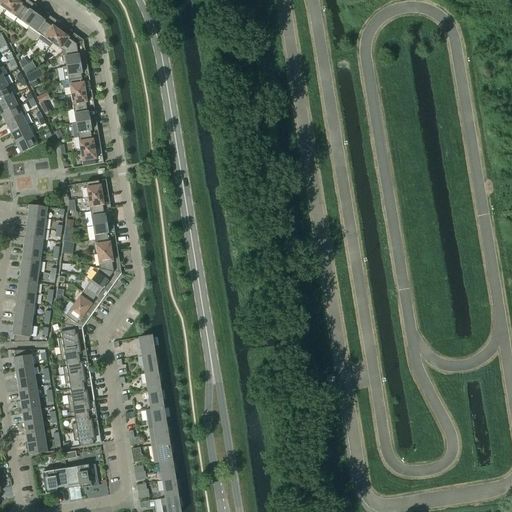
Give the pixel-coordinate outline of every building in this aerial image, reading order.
[(0,0),(0,6),(5,10),(12,0),(0,0)] [(12,0),(5,10),(17,19),(29,2),(26,0),(12,0)] [(17,19),(29,27),(41,10),(29,2),(17,19)] [(29,27),(40,35),(53,18),(41,10),(29,27)] [(50,47),(52,44),(64,27),(53,18),(40,35),(38,39),(50,47)] [(52,44),(64,52),(83,40),(64,27),(52,44)] [(64,52),(66,66),(87,63),(83,40),(64,52)] [(64,81),(68,81),(89,77),(87,63),(66,66),(62,67),(64,81)] [(0,78),(0,90),(8,87),(3,77),(0,78)] [(70,88),(71,95),(91,92),(89,77),(68,81),(64,81),(62,82),(63,89),(70,88)] [(0,90),(0,102),(13,97),(17,95),(12,85),(8,87),(0,90)] [(71,95),(73,109),(94,106),(91,92),(71,95)] [(47,93),(37,98),(40,104),(46,101),(50,99),(47,93)] [(0,102),(0,112),(1,114),(18,106),(13,97),(0,102)] [(46,101),(40,104),(45,115),(51,112),(46,101)] [(1,114),(6,124),(22,116),(26,114),(21,104),(18,106),(1,114)] [(73,109),(75,124),(96,120),(94,106),(73,109)] [(6,124),(11,134),(27,126),(22,116),(6,124)] [(75,124),(78,138),(98,134),(96,120),(75,124)] [(11,134),(15,143),(32,135),(27,126),(11,134)] [(78,138),(80,152),(101,149),(98,134),(78,138)] [(32,135),(15,143),(20,154),(37,145),(32,135)] [(101,149),(80,152),(83,167),(103,163),(101,149)] [(85,183),(88,198),(108,194),(106,180),(85,183)] [(88,198),(90,212),(110,209),(108,194),(88,198)] [(29,205),(27,216),(46,219),(47,208),(29,205)] [(90,212),(92,226),(113,223),(110,209),(90,212)] [(27,216),(26,227),(44,230),(46,219),(27,216)] [(65,226),(73,227),(74,220),(66,219),(65,226)] [(92,226),(95,240),(115,237),(113,223),(92,226)] [(26,227),(24,238),(43,240),(44,230),(26,227)] [(95,240),(97,255),(117,251),(115,237),(95,240)] [(24,238),(23,248),(41,251),(43,240),(24,238)] [(23,248),(22,259),(40,262),(41,251),(23,248)] [(97,255),(99,269),(121,274),(117,251),(97,255)] [(22,259),(20,270),(39,273),(40,262),(22,259)] [(99,269),(91,281),(108,293),(121,274),(99,269)] [(20,270),(19,281),(37,283),(39,273),(20,270)] [(19,281),(17,292),(36,294),(37,283),(19,281)] [(91,281),(82,292),(99,305),(108,293),(91,281)] [(17,292),(16,302),(34,305),(36,294),(17,292)] [(82,292),(74,304),(91,316),(99,305),(82,292)] [(68,318),(63,324),(82,328),(91,316),(74,304),(70,301),(62,312),(66,315),(65,316),(68,318)] [(16,302),(14,313),(33,316),(34,305),(16,302)] [(14,313),(13,324),(31,326),(33,316),(14,313)] [(31,326),(13,324),(11,335),(14,335),(13,342),(30,342),(30,341),(29,341),(30,337),(31,326)] [(58,339),(59,347),(85,343),(82,328),(63,324),(65,331),(61,332),(62,338),(58,339)] [(144,337),(139,338),(142,356),(155,354),(153,347),(156,346),(155,338),(152,338),(152,336),(146,337),(144,337)] [(57,362),(65,361),(87,357),(85,343),(59,347),(60,355),(56,355),(57,362)] [(13,358),(14,369),(33,366),(31,355),(30,351),(31,351),(31,350),(14,350),(14,351),(15,357),(13,358)] [(142,356),(145,374),(157,372),(156,364),(159,364),(157,356),(155,356),(155,354),(142,356)] [(62,367),(63,376),(89,372),(87,357),(65,361),(66,367),(62,367)] [(14,369),(16,380),(35,377),(33,366),(14,369)] [(69,384),(70,389),(92,386),(89,372),(63,376),(65,384),(69,384)] [(158,374),(157,372),(145,374),(148,392),(160,390),(159,382),(162,382),(160,374),(158,374)] [(16,380),(18,390),(36,387),(35,377),(16,380)] [(67,396),(68,404),(94,400),(92,386),(70,389),(71,395),(67,396)] [(18,390),(20,401),(38,398),(36,387),(18,390)] [(161,392),(160,390),(148,392),(151,409),(163,407),(162,400),(165,400),(163,391),(161,392)] [(20,401),(22,412),(40,409),(38,398),(20,401)] [(74,412),(74,418),(96,414),(94,400),(68,404),(70,413),(74,412)] [(148,428),(154,427),(166,425),(165,418),(168,417),(166,409),(164,410),(163,407),(151,409),(146,410),(148,428)] [(22,412),(23,423),(42,420),(40,409),(22,412)] [(71,424),(73,433),(99,429),(96,414),(74,418),(75,424),(71,424)] [(23,423),(25,433),(43,430),(42,420),(23,423)] [(151,446),(156,445),(169,443),(168,436),(170,435),(169,427),(167,428),(166,425),(154,427),(148,428),(151,446)] [(99,429),(73,433),(74,441),(78,441),(79,447),(101,443),(99,429)] [(25,433),(27,444),(45,441),(43,430),(25,433)] [(45,441),(27,444),(29,455),(47,452),(45,441)] [(169,445),(169,443),(156,445),(151,446),(154,464),(159,463),(172,461),(171,453),(173,453),(172,445),(169,445)] [(172,461),(159,463),(162,481),(175,479),(174,471),(176,471),(175,463),(172,463),(172,461)] [(88,465),(65,469),(68,489),(79,487),(80,488),(84,488),(92,487),(98,486),(97,484),(94,465),(88,466),(88,465)] [(68,489),(65,469),(42,472),(45,494),(53,493),(57,492),(57,490),(68,489)] [(165,498),(178,496),(177,489),(179,488),(178,480),(175,481),(175,479),(162,481),(165,498)] [(178,499),(178,496),(165,498),(160,499),(160,500),(162,511),(180,511),(179,507),(182,506),(181,498),(178,499)]
